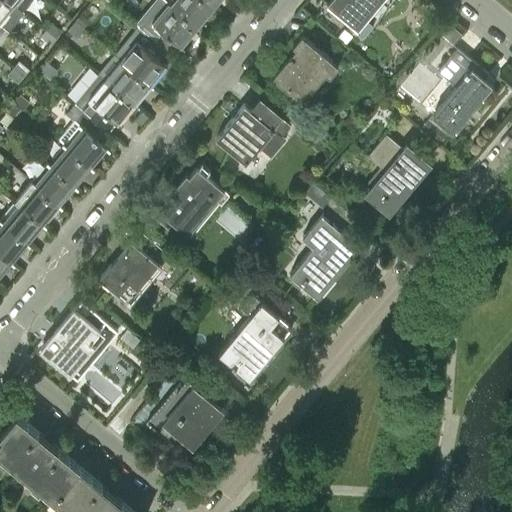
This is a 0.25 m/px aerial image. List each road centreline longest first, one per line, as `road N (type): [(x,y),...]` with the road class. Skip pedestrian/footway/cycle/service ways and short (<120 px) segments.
road 1 (residential): [(203,511),(511,144)]
road 2 (residential): [(0,343),(283,0)]
road 3 (residential): [(188,511),(0,353)]
